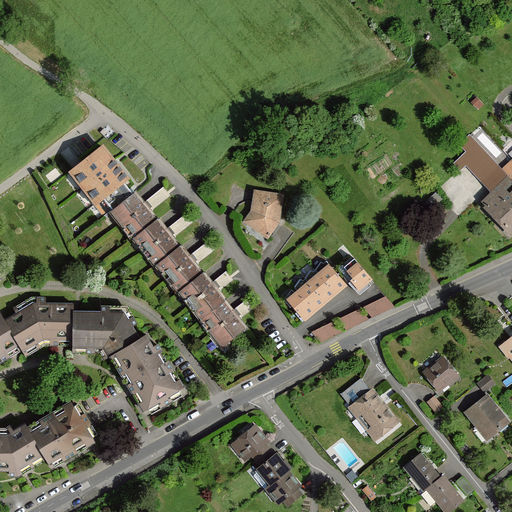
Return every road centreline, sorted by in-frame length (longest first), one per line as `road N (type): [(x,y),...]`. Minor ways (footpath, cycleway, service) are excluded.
road 1 (residential): [(310,362),(203,205),(106,113)]
road 2 (tertiary): [(38,511),(259,389)]
road 3 (residential): [(502,511),(396,384),(367,332)]
road 4 (residential): [(366,511),(259,389)]
road 5 (tertiary): [(367,332),(511,266)]
road 6 (residential): [(0,189),(106,113)]
road 7 (track): [(106,113),(0,38)]
